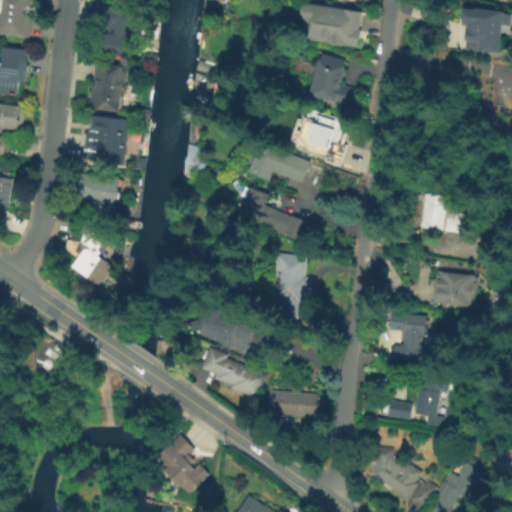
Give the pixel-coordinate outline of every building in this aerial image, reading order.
[(0,36),(0,0),(30,0),(30,36),(0,36)] [(300,31),(305,4),(365,14),(360,50),(310,42),(311,33),(300,31)] [(105,5),(139,8),(135,56),(101,53),(105,5)] [(465,24),(461,23),(463,8),(473,9),(473,7),(503,11),(503,13),(511,14),(509,25),(500,24),(497,52),(465,48),(466,39),(463,39),(465,24)] [(0,70),(1,70),(4,49),(31,53),(27,84),(20,83),(18,96),(0,93),(0,70)] [(322,55),(348,62),(342,84),(361,89),(355,112),(310,100),(322,55)] [(88,108),(91,69),(126,72),(123,110),(88,108)] [(0,105),(25,109),(23,124),(26,124),(24,138),(0,134),(0,105)] [(308,140),(314,122),(324,125),(328,114),(346,120),(337,148),(349,152),(343,169),(323,163),(328,146),(308,140)] [(95,116),(130,121),(123,168),(83,162),(86,136),(92,137),(95,116)] [(273,171),(268,183),(251,176),(264,145),(310,165),(303,183),(273,171)] [(0,177),(5,178),(6,174),(17,176),(10,210),(0,207),(0,177)] [(83,205),(87,177),(122,181),(119,210),(83,205)] [(241,216),(252,187),(270,195),(266,206),(307,222),(300,240),(241,216)] [(424,229),(429,193),(452,196),(450,212),(475,215),(472,235),(424,229)] [(74,268),(83,256),(67,245),(84,222),(111,241),(100,257),(111,266),(97,285),(74,268)] [(278,256),(306,257),(304,313),(276,312),(278,256)] [(439,271),(480,276),(476,309),(435,304),(439,271)] [(254,329),(246,351),(185,326),(202,318),(207,306),(221,312),(219,317),(236,324),(237,321),(254,329)] [(428,359),(396,357),(398,314),(430,316),(428,359)] [(13,342),(33,341),(34,369),(14,370),(13,342)] [(267,374),(257,398),(231,388),(232,385),(218,379),(220,375),(202,368),(210,347),(229,355),(227,358),(267,374)] [(417,414),(423,378),(445,382),(440,416),(447,417),(445,428),(429,425),(430,417),(417,414)] [(271,417),(273,391),(321,394),(320,420),(271,417)] [(390,417),(392,400),(414,402),(412,419),(390,417)] [(156,460),(182,437),(195,451),(185,461),(194,470),(199,465),(208,474),(187,493),(156,460)] [(411,501),(379,482),(395,455),(427,475),(411,501)] [(452,511),(430,511),(450,474),(456,476),(464,461),(484,472),(470,500),(462,495),(452,511)] [(240,511),(250,496),(274,511),(240,511)]
